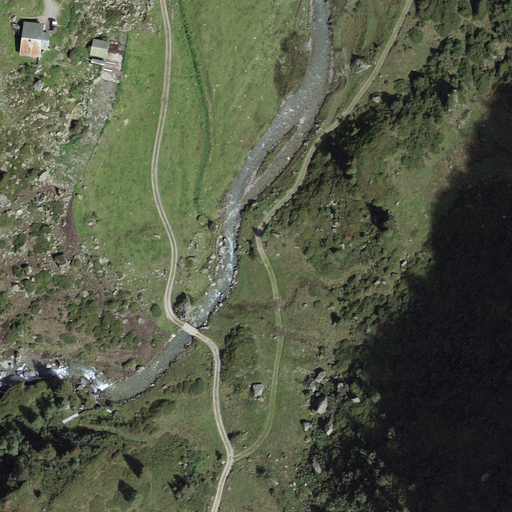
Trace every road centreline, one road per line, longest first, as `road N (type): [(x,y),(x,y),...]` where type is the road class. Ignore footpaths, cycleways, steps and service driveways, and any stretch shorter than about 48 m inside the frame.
road 1 (track): [(228,464),(259,438),(275,372),(277,310),(255,240),(261,223),(316,141),(373,84),(415,0)]
road 2 (track): [(228,464),(213,414),(215,353),(165,309),(177,255),(152,170),(168,50),(161,0)]
